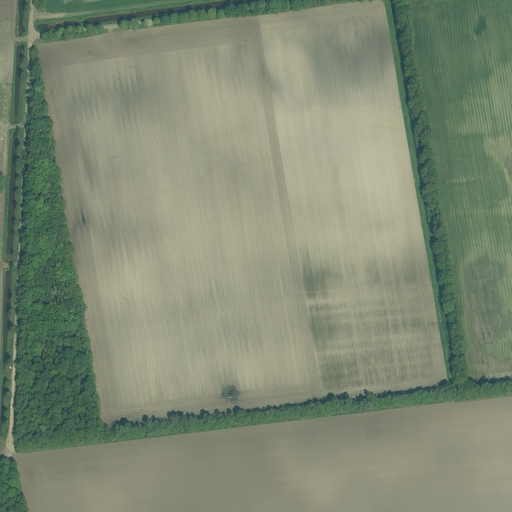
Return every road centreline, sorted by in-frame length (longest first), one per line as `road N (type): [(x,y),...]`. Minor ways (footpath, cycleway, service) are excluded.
road 1 (unclassified): [(30,37),(8,454)]
road 2 (unclassified): [(318,0),(30,37)]
